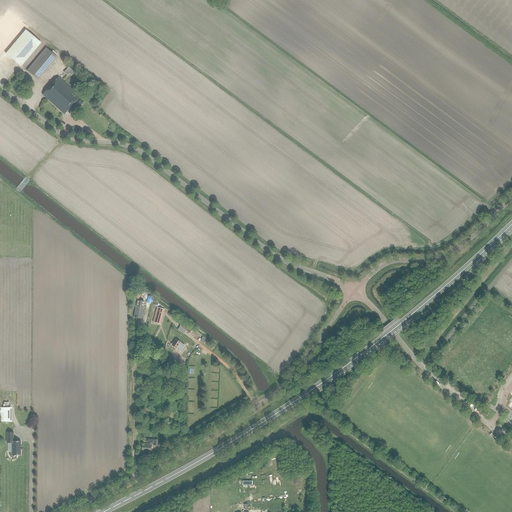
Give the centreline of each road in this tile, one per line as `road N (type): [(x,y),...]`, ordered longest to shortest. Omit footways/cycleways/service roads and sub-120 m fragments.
road 1 (unclassified): [(353,290),(275,255),(133,147),(63,134),(0,86)]
road 2 (unclassified): [(73,511),(286,385),(353,290)]
road 3 (trunk): [(104,511),(250,430),(384,336)]
road 4 (unclassified): [(490,425),(428,373),(353,290)]
road 5 (unclassified): [(353,290),(382,265),(450,254),(511,197)]
road 6 (trunk): [(401,323),(511,224)]
road 7 (track): [(167,316),(230,369),(256,406)]
